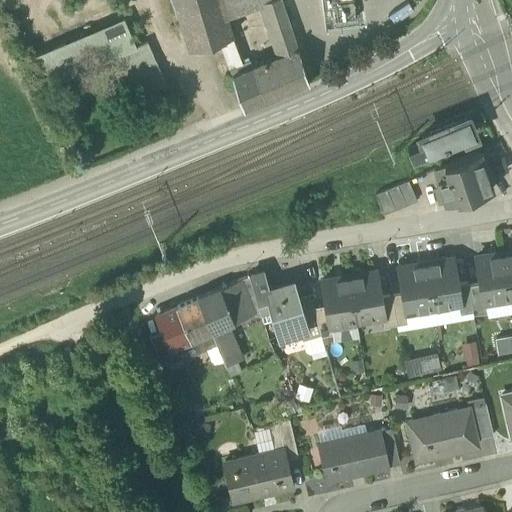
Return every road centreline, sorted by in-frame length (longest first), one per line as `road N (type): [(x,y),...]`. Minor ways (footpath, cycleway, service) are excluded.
road 1 (secondary): [(0,226),(317,98),(469,19)]
road 2 (residential): [(511,467),(333,511)]
